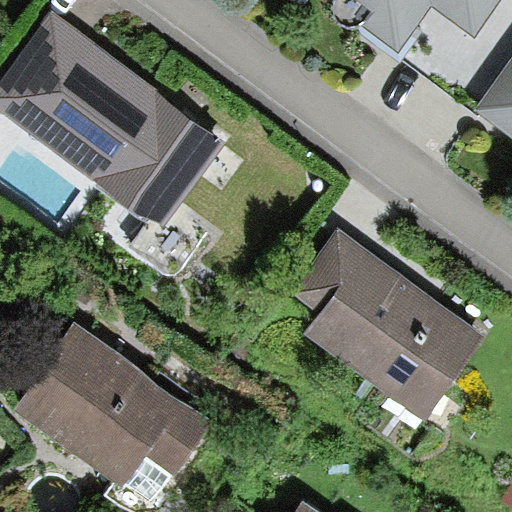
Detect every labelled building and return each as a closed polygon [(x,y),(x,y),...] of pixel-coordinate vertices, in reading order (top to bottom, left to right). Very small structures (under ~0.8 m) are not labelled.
[(500,0),(319,0),(399,56),(432,10),(473,39),(500,0)] [(226,145),(49,17),(0,83),(0,115),(162,233),(226,145)] [(511,61),(476,113),(511,137),(511,61)] [(484,332),(340,230),(293,296),(319,315),(306,334),(424,417),(484,332)] [(155,511),(217,427),(75,325),(14,409),(118,484),(110,494),(135,511),(155,511)] [(318,511),(306,503),(299,511),(318,511)]
